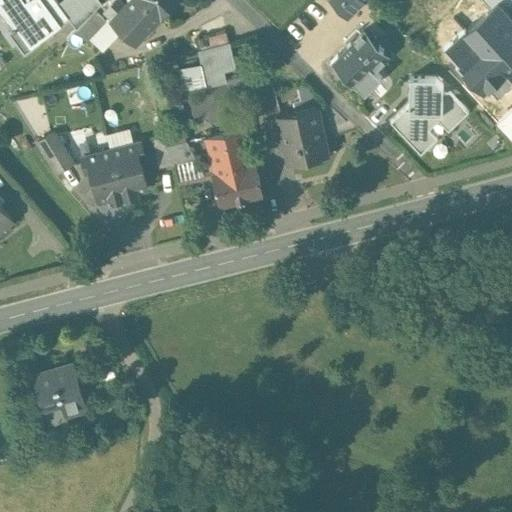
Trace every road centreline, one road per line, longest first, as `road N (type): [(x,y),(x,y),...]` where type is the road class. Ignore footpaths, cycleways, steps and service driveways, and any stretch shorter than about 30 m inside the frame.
road 1 (secondary): [(105,294),(432,208)]
road 2 (unclassified): [(252,0),(380,128),(415,170),(432,208)]
road 3 (residential): [(105,294),(155,401),(157,449),(127,511)]
